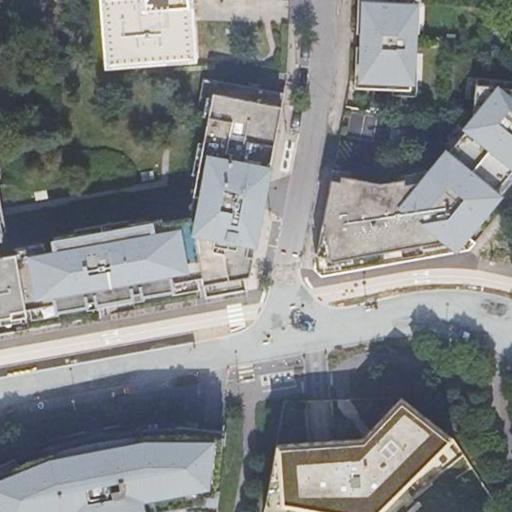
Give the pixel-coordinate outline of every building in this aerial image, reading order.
[(99,0),(105,69),(198,62),(192,0),(99,0)] [(358,0),(355,87),(411,89),(414,0),(358,0)] [(488,28),(488,40),(488,52),(499,53),(499,29),(488,28)] [(341,180),(331,179),(323,222),(314,270),(321,277),(470,251),(476,244),(463,233),(472,222),(476,225),(500,196),(495,192),(511,171),(511,80),(479,76),(474,118),(465,127),(467,129),(449,152),(447,151),(422,181),(405,183),(405,179),(383,183),(341,175),(341,180)] [(0,245),(4,244),(0,218),(0,321),(0,322),(0,319),(0,317),(99,301),(100,307),(110,305),(108,295),(142,289),(143,294),(186,287),(185,280),(203,277),(206,298),(248,290),(245,277),(250,276),(252,264),(245,262),(249,244),(256,246),(282,106),(214,93),(190,217),(163,222),(163,219),(52,239),(54,250),(46,251),(44,243),(14,248),(15,253),(2,256),(0,254),(0,245)] [(267,487),(266,510),(305,510),(306,511),(373,511),(399,491),(418,492),(463,455),(409,390),(371,421),(371,442),(298,441),(295,444),(277,443),(277,478),(267,487)] [(308,437),(364,436),(363,397),(307,398),(308,437)] [(51,452),(0,476),(0,511),(150,511),(148,503),(211,494),(216,438),(143,436),(51,452)]
